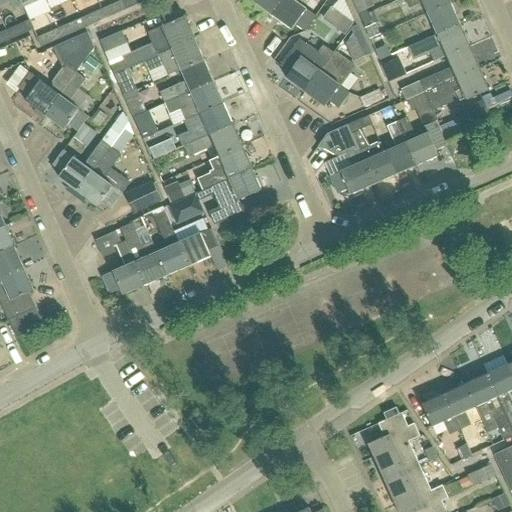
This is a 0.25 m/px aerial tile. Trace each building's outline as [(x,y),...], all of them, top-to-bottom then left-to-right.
[(125,10),(142,3),(140,0),(124,0),(122,1),(125,10)] [(282,0),(249,0),(271,15),(282,0)] [(302,0),(282,0),(271,15),(290,30),(294,25),(303,32),(314,17),(299,5),(302,0)] [(427,13),(450,3),(448,0),(407,0),(412,8),(422,4),(427,13)] [(104,20),(120,12),(116,3),(100,11),(104,20)] [(436,35),(459,25),(450,3),(427,13),(436,35)] [(365,28),(375,24),(373,16),(371,12),(360,18),(365,28)] [(82,29),(99,22),(95,13),(78,20),(82,29)] [(157,56),(193,40),(183,17),(148,33),(157,56)] [(349,18),(339,31),(347,36),(356,23),(349,18)] [(68,25),(65,19),(56,23),(58,29),(57,30),(61,38),(77,31),(74,22),(68,25)] [(9,40),(26,32),(22,24),(6,31),(9,40)] [(433,62),(446,56),(469,46),(459,25),(436,35),(436,36),(424,41),(407,48),(413,61),(430,54),(433,62)] [(40,47),(56,41),(52,32),(36,38),(40,47)] [(126,45),(121,32),(99,42),(104,55),(126,45)] [(44,116),(73,77),(94,49),(87,33),(46,51),(46,52),(48,52),(48,51),(56,48),(66,63),(52,82),(52,87),(51,89),(30,74),(19,89),(28,96),(25,101),(44,116)] [(203,61),(193,40),(157,56),(143,62),(148,74),(163,67),(167,77),(180,72),(203,61)] [(304,92),(332,54),(332,53),(323,46),(318,54),(303,43),(295,44),(279,66),(288,73),(284,78),(304,92)] [(379,61),(392,55),(385,46),(375,50),(379,61)] [(455,78),(478,68),(469,46),(446,56),(451,69),(420,83),(424,92),(455,78)] [(332,54),(304,92),(324,106),(327,102),(337,109),(348,93),(328,78),(334,69),(340,59),(332,54)] [(114,75),(126,69),(122,60),(110,65),(114,75)] [(388,82),(405,75),(398,60),(381,67),(388,82)] [(213,83),(203,61),(180,72),(184,82),(159,93),(164,104),(213,83)] [(222,88),(237,79),(228,66),(214,75),(222,88)] [(478,68),(455,78),(424,92),(428,103),(432,111),(453,102),(452,100),(454,92),(460,89),(465,101),(489,91),(478,68)] [(124,96),(136,91),(127,69),(126,69),(114,75),(119,85),(124,96)] [(73,77),(44,116),(63,130),(67,125),(77,133),(88,117),(68,102),(81,84),(73,77)] [(419,81),(401,89),(405,100),(424,92),(420,83),(419,81)] [(222,105),(213,83),(164,104),(169,115),(179,111),(184,121),(199,115),(222,105)] [(364,108),(383,100),(379,90),(360,99),(364,108)] [(136,91),(124,96),(129,108),(133,118),(145,113),(136,91)] [(424,92),(405,100),(410,111),(416,108),(428,103),(424,92)] [(459,119),(439,127),(440,128),(445,141),(465,132),(463,129),(490,117),(489,117),(482,101),(456,112),(459,119)] [(183,148),(208,136),(232,126),(222,105),(199,115),(184,121),(189,132),(181,135),(178,137),(183,148)] [(110,148),(128,124),(122,113),(91,157),(84,166),(63,151),(52,166),(61,173),(58,178),(77,192),(110,148)] [(138,128),(149,123),(145,113),(133,118),(138,128)] [(369,116),(348,125),(352,134),(373,125),(369,116)] [(439,156),(436,151),(447,146),(445,141),(440,128),(439,127),(437,121),(424,127),(428,134),(417,139),(407,118),(397,122),(416,166),(439,156)] [(395,176),(416,166),(397,122),(389,126),(391,137),(396,148),(385,152),(395,176)] [(373,185),(363,162),(359,153),(359,152),(360,151),(352,134),(348,125),(328,134),(319,146),(338,157),(346,154),(352,167),(330,177),(337,194),(348,189),(351,195),(373,185)] [(241,148),(232,126),(208,136),(183,148),(158,161),(162,173),(189,161),(188,158),(213,146),(218,158),(241,148)] [(395,176),(385,152),(385,153),(380,142),(360,151),(359,152),(359,153),(363,162),(373,185),(395,176)] [(97,207),(101,202),(110,209),(121,194),(130,183),(111,169),(120,156),(110,148),(77,192),(97,207)] [(241,148),(218,158),(209,162),(214,173),(197,180),(202,191),(251,169),(241,148)] [(211,227),(226,220),(221,209),(261,192),(251,169),(202,191),(196,193),(211,227)] [(133,214),(161,202),(152,182),(124,195),(133,214)] [(178,226),(196,218),(188,199),(170,207),(178,226)] [(187,267),(177,244),(172,231),(164,213),(163,213),(161,208),(151,213),(151,214),(140,218),(146,231),(157,226),(167,249),(156,253),(166,277),(187,267)] [(136,236),(146,231),(140,218),(129,223),(130,224),(119,229),(125,242),(144,286),(166,277),(156,253),(146,258),(136,236)] [(0,253),(14,247),(5,226),(0,227),(0,253)] [(187,267),(210,257),(207,252),(218,247),(210,229),(187,240),(181,227),(172,231),(177,244),(187,267)] [(120,243),(115,232),(94,241),(102,258),(115,253),(112,246),(120,243)] [(122,296),(144,286),(125,242),(117,246),(119,257),(124,267),(101,278),(109,295),(120,290),(122,296)] [(0,279),(24,269),(14,247),(0,253),(0,279)] [(34,291),(24,269),(0,279),(0,302),(8,321),(16,339),(43,325),(43,324),(36,309),(29,293),(34,291)] [(483,365),(488,374),(503,368),(508,365),(504,356),(483,365)] [(511,403),(507,393),(511,391),(511,372),(508,365),(503,368),(487,375),(511,429),(511,403)] [(504,442),(511,438),(511,429),(487,375),(465,384),(476,407),(487,403),(492,416),(500,431),(504,442)] [(465,413),(476,407),(465,384),(444,394),(461,430),(471,426),(465,413)] [(449,436),(461,430),(444,394),(422,404),(432,427),(443,423),(449,436)] [(374,458),(409,442),(420,437),(414,424),(408,427),(402,414),(399,415),(396,408),(383,414),(386,420),(378,424),(384,438),(368,445),(374,458)] [(467,444),(472,456),(482,452),(478,441),(467,444)] [(385,482),(420,466),(409,442),(374,458),(385,482)] [(461,461),(472,456),(467,444),(466,444),(456,450),(461,461)] [(511,447),(494,456),(510,492),(511,491),(511,447)] [(471,487),(496,476),(492,465),(467,476),(471,487)] [(396,507),(431,491),(420,466),(385,482),(396,507)] [(431,491),(396,507),(398,511),(446,511),(442,502),(448,499),(442,486),(431,491)] [(474,511),(486,511),(490,510),(484,495),(470,502),(474,511)]
